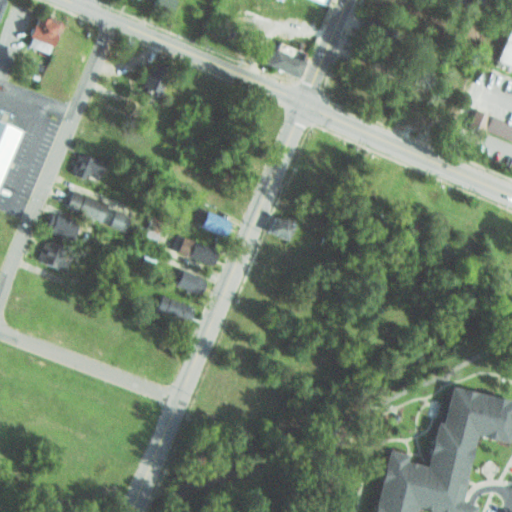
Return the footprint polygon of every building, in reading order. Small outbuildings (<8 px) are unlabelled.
[(148,0),(145,8),(164,17),(171,0),(148,0)] [(44,51),(18,39),(31,9),(58,21),(44,51)] [(511,72),(487,61),(506,15),(511,17),(511,72)] [(388,21),(371,22),(372,27),(373,27),(374,36),(389,34),(388,21)] [(267,41),(299,55),(290,75),(258,61),(267,41)] [(170,66),(155,97),(136,88),(150,57),(170,66)] [(469,109),(511,129),(506,140),(481,128),(477,136),(460,128),(469,109)] [(142,134),(123,126),(127,116),(146,124),(142,134)] [(0,122),(15,128),(0,164),(0,122)] [(370,181),(354,175),(364,148),(380,154),(370,181)] [(80,176),(64,169),(72,149),(100,161),(95,172),(83,168),(80,176)] [(402,194),(386,188),(396,161),(412,167),(402,194)] [(117,231),(57,207),(66,186),(100,200),(102,206),(124,214),(117,231)] [(226,218),(219,233),(193,221),(200,205),(226,218)] [(79,223),(72,239),(39,225),(46,209),(79,223)] [(150,249),(124,237),(130,224),(143,229),(150,212),(164,219),(150,249)] [(297,224),(289,240),(263,228),(270,212),(297,224)] [(215,248),(207,264),(175,249),(182,233),(215,248)] [(72,250),(40,237),(32,257),(63,270),(72,250)] [(201,278),(194,293),(168,281),(175,266),(201,278)] [(189,307),(183,323),(149,309),(156,293),(189,307)] [(440,379),(436,396),(428,394),(423,417),(426,417),(417,459),(397,454),(398,448),(378,443),(362,511),(403,511),(407,498),(423,502),(422,507),(448,511),(449,508),(464,511),(467,499),(452,495),(467,427),(498,434),(502,419),(508,420),(511,403),(506,402),(507,394),(440,379)]
